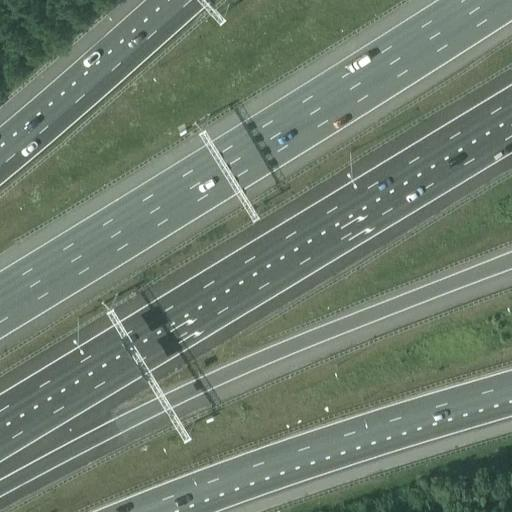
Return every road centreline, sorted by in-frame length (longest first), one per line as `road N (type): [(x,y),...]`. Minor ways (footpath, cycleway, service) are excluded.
road 1 (motorway): [(0,429),(511,117)]
road 2 (motorway): [(487,0),(0,304)]
road 3 (motorway): [(0,484),(282,346),(511,257)]
road 4 (motorway): [(134,511),(511,384)]
road 5 (motorway): [(190,0),(0,165)]
